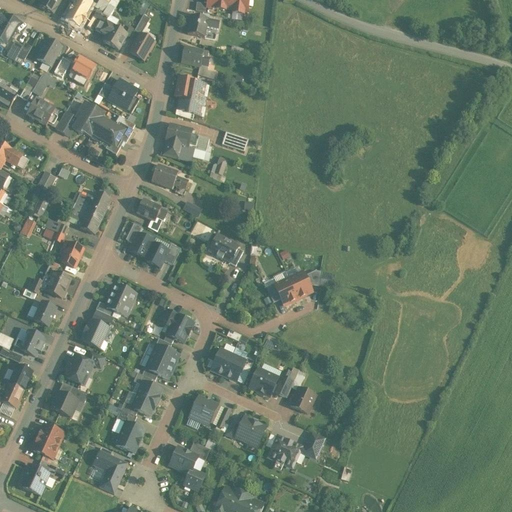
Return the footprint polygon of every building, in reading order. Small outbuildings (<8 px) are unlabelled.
[(42,0),(43,0),(39,7),(53,15),(61,0),(42,0)] [(69,0),(70,0),(68,3),(73,6),(64,21),(79,30),(88,14),(80,9),(84,0),(69,0)] [(109,5),(101,0),(96,10),(97,11),(103,14),(108,6),(109,5)] [(208,0),(207,6),(207,8),(208,9),(216,9),(215,11),(225,12),(225,11),(232,12),(232,15),(243,16),(243,13),(247,13),(248,0),(208,0)] [(207,6),(196,4),(195,12),(207,15),(208,9),(207,8),(207,6)] [(115,9),(108,6),(103,14),(109,18),(115,9)] [(93,18),(93,19),(99,22),(103,14),(97,11),(93,18)] [(109,18),(103,14),(99,22),(105,26),(109,18)] [(143,16),(135,32),(141,36),(150,20),(143,16)] [(19,25),(6,17),(0,27),(0,28),(0,42),(4,45),(7,39),(10,41),(19,25)] [(208,21),(191,17),(187,36),(205,39),(207,29),(208,21)] [(92,18),(87,29),(93,32),(94,31),(99,22),(93,19),(93,18),(92,18)] [(118,23),(109,18),(105,26),(106,26),(101,34),(106,38),(103,44),(118,52),(127,36),(114,29),(118,23)] [(219,23),(208,21),(207,29),(218,31),(219,23)] [(105,26),(99,22),(94,31),(101,34),(106,26),(105,26)] [(154,46),(139,37),(130,54),(143,62),(148,53),(149,54),(154,46)] [(62,49),(48,41),(37,60),(51,68),(62,49)] [(16,44),(7,59),(14,63),(17,58),(22,48),(16,44)] [(22,48),(17,58),(24,62),(32,48),(25,44),(22,48)] [(208,54),(185,49),(184,49),(183,48),(181,58),(182,58),(181,65),(182,65),(199,69),(200,69),(200,68),(208,69),(210,60),(207,59),(208,54)] [(95,68),(79,59),(71,73),(77,76),(87,82),(95,68)] [(208,69),(200,68),(200,69),(199,69),(198,77),(213,81),(215,74),(207,72),(208,69)] [(58,83),(42,74),(34,90),(33,92),(41,97),(47,86),(54,90),(58,83)] [(87,82),(77,76),(74,81),(84,87),(87,82)] [(195,82),(179,79),(175,99),(180,100),(179,106),(190,109),(189,115),(193,117),(203,120),(205,109),(199,108),(201,99),(206,100),(209,88),(195,85),(195,82)] [(138,93),(119,82),(114,91),(109,99),(110,99),(108,102),(131,115),(139,102),(134,99),(138,93)] [(105,85),(98,96),(108,102),(110,99),(109,99),(114,91),(105,85)] [(0,105),(9,110),(17,96),(0,86),(0,105)] [(27,86),(19,98),(27,102),(33,92),(34,90),(27,86)] [(54,112),(36,102),(27,117),(46,127),(54,112)] [(104,116),(84,105),(75,120),(79,122),(74,132),(81,136),(84,135),(90,139),(100,120),(101,121),(104,116)] [(179,106),(178,106),(175,117),(192,123),(193,117),(189,115),(190,109),(179,106)] [(66,114),(56,131),(70,139),(74,132),(79,122),(75,120),(66,114)] [(135,127),(119,118),(116,124),(119,126),(120,126),(132,132),(135,127)] [(101,121),(100,120),(90,139),(96,142),(96,143),(100,145),(107,148),(106,151),(116,156),(123,144),(125,145),(132,133),(132,132),(120,126),(119,126),(117,130),(101,121)] [(190,132),(170,127),(165,144),(166,144),(165,145),(163,151),(164,151),(162,157),(191,165),(192,159),(194,151),(194,150),(187,149),(188,145),(191,145),(193,137),(194,133),(190,132)] [(248,141),(225,134),(221,147),(244,154),(248,141)] [(194,150),(194,151),(206,154),(209,141),(193,137),(191,145),(188,145),(187,149),(194,150)] [(22,157),(0,144),(0,166),(2,168),(5,162),(16,168),(22,157)] [(194,151),(192,159),(208,164),(210,155),(206,154),(194,151)] [(219,159),(217,166),(218,166),(215,175),(221,177),(227,162),(219,159)] [(0,171),(2,168),(0,166),(0,188),(3,190),(9,178),(0,172),(0,171)] [(178,175),(157,167),(151,184),(172,191),(173,187),(176,179),(178,175)] [(45,172),(37,188),(42,190),(50,176),(50,175),(45,172)] [(221,177),(215,175),(213,181),(219,183),(221,177)] [(42,190),(42,191),(48,194),(56,179),(50,176),(42,190)] [(188,183),(176,179),(173,187),(177,188),(185,191),(188,183)] [(185,191),(177,188),(175,194),(183,197),(185,191)] [(41,191),(32,217),(43,221),(51,195),(41,191)] [(96,194),(92,203),(91,202),(91,203),(79,197),(80,196),(79,195),(75,206),(103,219),(111,201),(96,194)] [(161,209),(143,201),(136,216),(155,224),(157,219),(160,211),(161,209)] [(103,219),(75,206),(70,215),(84,222),(80,230),(94,237),(103,219)] [(197,212),(186,206),(183,212),(194,218),(197,212)] [(166,214),(160,211),(157,219),(163,222),(166,214)] [(84,222),(70,215),(67,222),(70,224),(70,225),(79,230),(80,230),(84,222)] [(67,222),(59,219),(56,225),(60,227),(67,230),(70,225),(70,224),(67,222)] [(29,239),(36,225),(27,220),(20,235),(29,239)] [(133,225),(125,242),(133,245),(137,235),(138,236),(141,229),(133,225)] [(67,230),(60,227),(57,234),(64,237),(67,230)] [(64,237),(57,234),(53,241),(61,245),(64,237)] [(138,236),(137,235),(133,245),(129,253),(144,260),(145,260),(152,245),(153,245),(154,244),(138,236)] [(226,242),(217,237),(209,253),(217,257),(216,258),(222,261),(222,260),(230,264),(238,250),(239,248),(230,244),(226,242)] [(83,252),(68,245),(68,246),(65,245),(61,253),(64,255),(60,264),(74,270),(83,252)] [(153,245),(152,245),(145,260),(144,260),(143,262),(160,270),(164,263),(168,253),(153,245)] [(181,251),(171,246),(168,253),(164,263),(172,267),(181,251)] [(238,250),(230,264),(229,265),(235,268),(243,253),(238,250)] [(69,281),(55,275),(57,270),(49,267),(42,283),(43,284),(41,289),(40,290),(61,300),(62,298),(63,298),(66,292),(65,291),(69,281)] [(285,274),(288,281),(301,275),(298,267),(285,274)] [(275,285),(276,286),(288,281),(285,274),(284,273),(273,278),(273,280),(263,284),(266,289),(275,285)] [(315,273),(304,278),(309,288),(313,287),(319,288),(321,274),(315,273)] [(301,275),(288,281),(298,301),(302,299),(312,294),(309,288),(304,278),(302,274),(301,275)] [(42,283),(36,280),(33,286),(41,289),(43,284),(42,283)] [(276,286),(274,287),(280,301),(283,307),(293,303),(294,303),(298,301),(288,281),(276,286)] [(33,286),(30,285),(27,292),(37,296),(40,290),(41,289),(33,286)] [(275,285),(266,289),(273,304),(280,301),(274,287),(276,286),(275,285)] [(135,297),(115,288),(106,307),(105,309),(115,314),(126,319),(135,297)] [(56,310),(42,304),(33,322),(48,328),(56,310)] [(106,307),(99,304),(96,312),(97,312),(112,319),(115,314),(105,309),(106,307)] [(166,311),(160,325),(165,327),(168,326),(172,328),(177,318),(178,318),(179,317),(178,317),(178,318),(167,312),(166,311)] [(112,319),(97,312),(92,323),(108,331),(113,320),(112,319)] [(178,318),(177,318),(172,328),(168,336),(167,335),(166,337),(183,345),(187,337),(188,338),(191,331),(190,331),(193,326),(178,318)] [(92,323),(91,323),(88,329),(86,329),(83,336),(85,336),(82,343),(100,351),(103,344),(109,331),(108,331),(92,323)] [(15,348),(18,341),(23,344),(28,333),(21,330),(13,347),(15,348)] [(241,337),(229,332),(226,338),(238,344),(241,337)] [(43,340),(28,333),(23,344),(20,351),(35,358),(37,353),(41,345),(43,340)] [(1,336),(0,337),(0,347),(2,349),(8,352),(13,342),(1,336)] [(271,351),(276,340),(269,337),(264,348),(271,351)] [(171,346),(158,340),(155,347),(156,348),(156,347),(168,353),(171,346)] [(15,348),(20,351),(23,344),(18,341),(15,348)] [(168,353),(156,347),(156,348),(151,359),(173,369),(178,357),(168,353)] [(23,358),(8,352),(2,349),(0,353),(0,355),(20,365),(23,358)] [(232,357),(220,352),(211,372),(223,377),(232,357)] [(105,360),(89,353),(85,362),(93,366),(93,367),(100,370),(105,360)] [(244,363),(232,357),(223,377),(236,383),(239,376),(240,376),(243,371),(242,370),(245,363),(244,363)] [(85,362),(75,358),(65,379),(80,386),(83,380),(87,378),(93,367),(93,366),(85,362)] [(173,369),(151,359),(146,370),(146,371),(158,376),(168,381),(173,369)] [(254,363),(246,359),(244,363),(245,363),(242,370),(243,371),(249,374),(254,363)] [(32,374),(17,368),(9,385),(23,392),(32,374)] [(158,376),(146,371),(146,370),(145,370),(142,377),(152,381),(155,383),(158,376)] [(278,380),(258,371),(249,389),(269,398),(278,380)] [(291,376),(284,373),(275,394),(286,399),(291,389),(293,384),(288,381),(291,376)] [(293,384),(291,389),(297,392),(299,390),(305,376),(299,373),(293,384)] [(142,377),(137,375),(133,383),(141,387),(143,384),(149,387),(152,381),(142,377)] [(137,397),(156,406),(158,402),(157,401),(156,401),(157,399),(158,398),(161,392),(149,387),(143,384),(141,387),(137,397)] [(23,392),(9,385),(6,391),(0,387),(0,405),(1,403),(15,410),(23,392)] [(88,396),(72,389),(67,398),(77,403),(83,406),(88,396)] [(299,390),(297,392),(290,408),(307,415),(305,414),(308,408),(310,409),(315,397),(299,390)] [(67,398),(58,394),(51,410),(70,419),(77,403),(67,398)] [(156,406),(137,397),(133,406),(131,409),(138,412),(149,418),(152,412),(152,411),(153,409),(154,409),(155,409),(156,406)] [(217,407),(199,399),(190,419),(201,424),(208,427),(217,407)] [(133,406),(124,403),(121,411),(135,418),(138,412),(131,409),(133,406)] [(15,414),(7,411),(5,416),(12,419),(15,414)] [(135,418),(121,411),(116,421),(125,425),(126,424),(132,427),(136,418),(135,418)] [(231,414),(224,411),(217,427),(223,430),(231,414)] [(201,424),(190,419),(186,426),(197,431),(201,424)] [(256,426),(251,424),(251,423),(250,422),(244,419),(242,424),(235,438),(236,439),(247,444),(248,445),(257,449),(266,429),(257,426),(256,426)] [(242,424),(232,420),(225,436),(235,441),(236,439),(235,438),(242,424)] [(132,427),(126,424),(125,425),(116,446),(134,454),(144,433),(132,427)] [(63,436),(43,427),(38,439),(58,448),(63,436)] [(324,440),(312,434),(304,451),(302,455),(315,461),(324,440)] [(292,447),(285,443),(286,442),(277,438),(268,459),(276,463),(277,462),(284,465),(283,466),(292,470),(299,453),(302,455),(304,451),(301,449),(293,445),(292,447)] [(58,448),(38,439),(32,452),(52,461),(58,448)] [(210,452),(193,444),(189,455),(198,459),(197,459),(205,463),(210,452)] [(189,455),(177,450),(170,467),(189,475),(190,476),(192,472),(197,459),(198,459),(189,455)] [(127,465),(100,453),(94,467),(109,474),(106,479),(118,484),(127,465)] [(57,470),(41,463),(37,470),(50,476),(49,477),(53,478),(57,470)] [(24,479),(44,487),(49,477),(50,476),(37,470),(28,466),(23,478),(24,479)] [(204,478),(192,472),(190,476),(189,475),(184,486),(197,492),(204,478)] [(44,487),(24,479),(21,486),(22,489),(40,497),(44,487)] [(238,511),(246,497),(233,491),(233,493),(225,490),(223,491),(220,499),(220,500),(214,511),(238,511)] [(246,497),(238,511),(261,511),(263,509),(262,508),(263,507),(251,501),(252,499),(246,497)]
